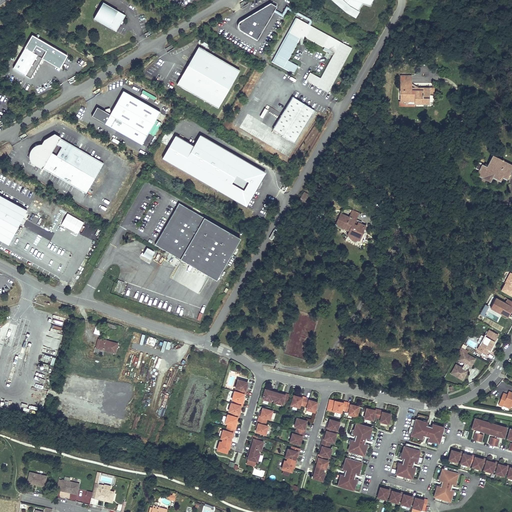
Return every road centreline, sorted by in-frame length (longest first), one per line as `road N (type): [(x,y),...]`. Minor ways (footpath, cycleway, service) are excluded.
road 1 (unclassified): [(399,0),(204,341)]
road 2 (unclassified): [(511,343),(490,379),(467,397),(427,404),(262,372),(204,341)]
road 3 (unclassified): [(0,136),(224,0)]
road 4 (unclassified): [(204,341),(49,290),(0,264)]
road 5 (unknown): [(285,202),(256,167),(196,126),(179,126)]
